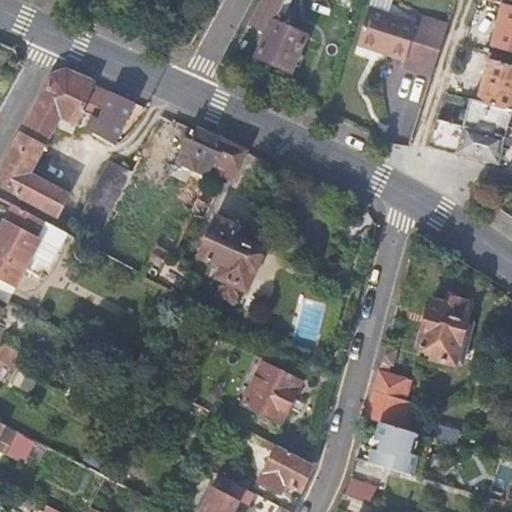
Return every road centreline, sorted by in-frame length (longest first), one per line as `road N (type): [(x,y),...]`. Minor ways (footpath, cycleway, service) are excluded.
road 1 (residential): [(314,511),(405,191)]
road 2 (secondary): [(190,93),(405,191)]
road 3 (secondary): [(59,36),(190,93)]
road 4 (secondary): [(405,191),(511,261)]
road 5 (residential): [(0,142),(59,36)]
